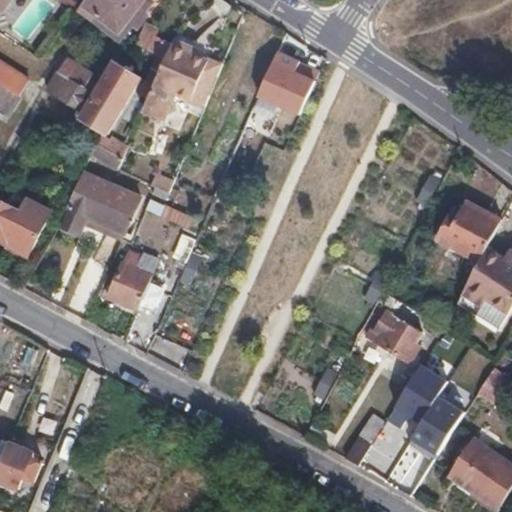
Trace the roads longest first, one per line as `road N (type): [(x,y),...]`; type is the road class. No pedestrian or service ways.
road 1 (residential): [(0,290),(406,511)]
road 2 (residential): [(511,155),(337,39)]
